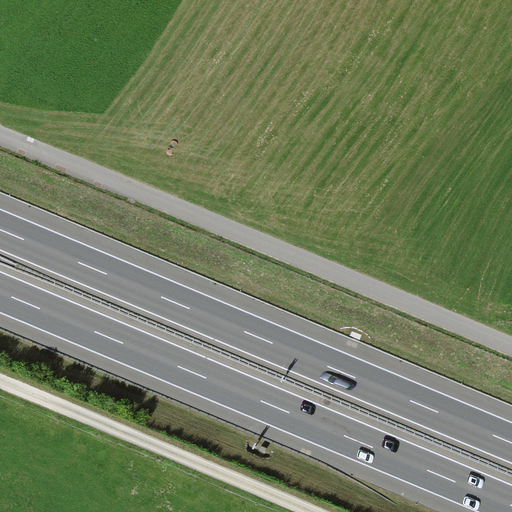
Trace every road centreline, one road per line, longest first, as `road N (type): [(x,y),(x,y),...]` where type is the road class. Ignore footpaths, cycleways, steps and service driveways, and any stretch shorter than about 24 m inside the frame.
road 1 (motorway): [(511,446),(0,230)]
road 2 (motorway): [(0,298),(511,511)]
road 3 (track): [(511,342),(0,131)]
road 4 (track): [(299,511),(0,385)]
